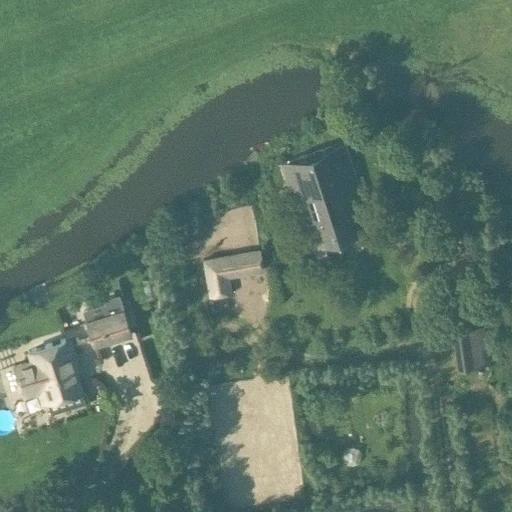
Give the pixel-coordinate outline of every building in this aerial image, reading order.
[(345,142),(312,153),(329,207),(330,207),(340,238),(363,230),(357,212),(367,209),(345,142)] [(329,207),(312,153),(281,163),(298,217),(305,215),(315,245),(340,238),(330,207),(329,207)] [(203,259),(208,296),(212,296),(213,297),(229,295),(229,293),(233,292),(230,278),(265,272),(261,249),(203,259)] [(132,336),(124,309),(85,321),(93,349),(132,336)] [(450,330),(454,349),(456,368),(486,363),(479,324),(450,330)] [(80,370),(70,338),(28,350),(30,359),(13,364),(23,398),(39,394),(42,404),(82,392),(76,371),(80,370)]
